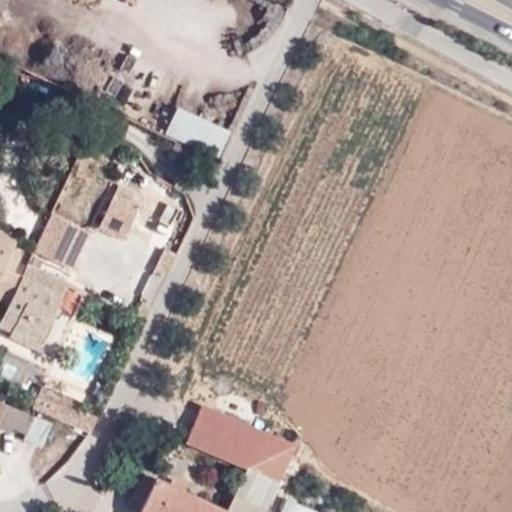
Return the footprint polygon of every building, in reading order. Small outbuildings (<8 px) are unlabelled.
[(221,127),(174,105),(165,127),(213,150),(221,127)] [(136,204),(110,191),(95,222),(123,235),(136,204)] [(49,205),(32,242),(75,262),(93,225),(49,205)] [(0,305),(2,306),(18,270),(10,266),(18,246),(11,243),(15,233),(0,227),(0,305)] [(2,306),(0,309),(0,322),(9,328),(15,316),(42,328),(65,280),(33,266),(29,274),(18,270),(2,306)] [(15,316),(9,328),(7,334),(34,346),(42,328),(15,316)] [(97,411),(40,386),(31,407),(88,432),(97,411)] [(298,443),(200,404),(185,441),(284,480),(298,443)] [(0,426),(20,437),(29,420),(0,406),(0,426)] [(29,420),(20,437),(19,441),(38,450),(48,429),(29,420)] [(157,425),(155,431),(168,436),(170,431),(157,425)] [(168,436),(155,431),(152,439),(164,443),(168,436)] [(143,450),(111,434),(103,449),(137,464),(143,450)] [(136,511),(137,511),(152,476),(139,468),(123,504),(136,511)] [(262,505),(272,484),(247,472),(238,493),(262,505)] [(258,511),(262,505),(238,493),(232,491),(223,509),(152,476),(137,511),(258,511)] [(334,511),(285,490),(285,489),(274,511),(334,511)]
